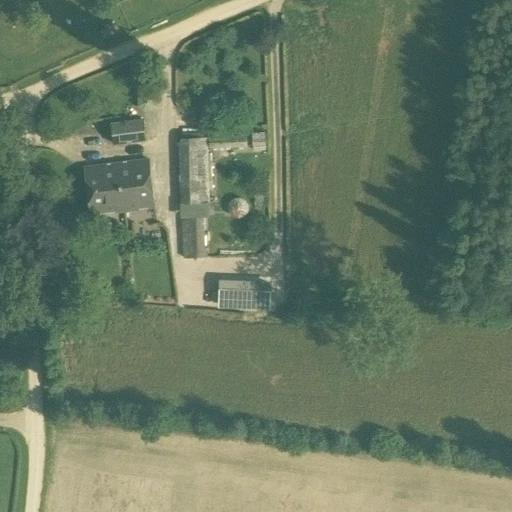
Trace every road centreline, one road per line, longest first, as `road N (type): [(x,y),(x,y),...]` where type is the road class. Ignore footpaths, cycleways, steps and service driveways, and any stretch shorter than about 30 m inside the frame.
road 1 (track): [(19,100),(39,472),(30,511)]
road 2 (track): [(239,0),(19,100)]
